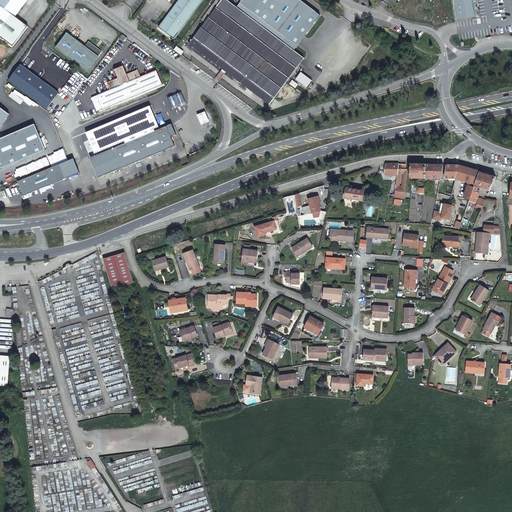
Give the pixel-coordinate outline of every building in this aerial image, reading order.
[(27,0),(0,0),(0,36),(13,46),(28,26),(15,17),(27,0)] [(202,0),(177,0),(175,4),(157,28),(173,39),(202,0)] [(235,0),(257,16),(268,0),(235,0)] [(511,0),(454,0),(458,21),(478,18),(475,0),(511,0)] [(511,0),(475,0),(478,18),(481,17),(477,0),(511,0)] [(191,46),(271,106),(306,59),(229,1),(225,6),(223,4),(191,46)] [(88,73),(102,53),(98,50),(97,51),(94,48),(95,47),(88,42),(85,47),(67,34),(55,49),(88,73)] [(178,47),(175,51),(183,57),(186,53),(178,47)] [(142,78),(139,71),(127,76),(123,67),(115,71),(118,79),(108,84),(110,91),(97,96),(97,97),(102,110),(96,113),(92,115),(103,143),(174,114),(157,72),(142,78)] [(24,101),(13,93),(10,97),(21,105),(24,101)] [(91,99),(96,113),(102,110),(97,97),(91,99)] [(0,125),(9,114),(0,107),(0,125)] [(87,123),(72,112),(67,118),(68,118),(83,129),(87,123)] [(206,113),(198,116),(202,126),(211,123),(206,113)] [(167,127),(115,149),(123,168),(175,147),(167,127)] [(115,149),(91,159),(99,178),(123,168),(115,149)] [(386,163),(384,174),(397,174),(396,190),(406,192),(408,169),(398,169),(399,167),(399,163),(386,163)] [(410,178),(425,178),(426,164),(410,164),(410,178)] [(426,164),(425,178),(426,178),(440,179),(441,179),(444,164),(426,164)] [(460,165),(446,164),(445,178),(456,178),(460,165)] [(480,174),(481,172),(481,171),(460,165),(456,178),(457,178),(459,179),(476,185),(480,174)] [(490,190),(496,177),(495,177),(481,172),(480,174),(476,185),(475,187),(471,198),(470,201),(475,203),(479,193),(476,192),(478,186),(490,190)] [(464,196),(471,198),(475,187),(468,185),(464,196)] [(356,199),(355,203),(360,203),(360,200),(363,201),(364,194),(361,194),(362,190),(349,188),(348,193),(346,193),(345,198),(356,199)] [(475,208),(481,211),(483,207),(486,201),(479,198),(475,208)] [(303,215),(312,212),(309,204),(310,203),(309,199),(299,203),(303,215)] [(274,221),(254,227),(257,236),(265,234),(265,233),(277,229),(274,221)] [(484,226),(484,234),(489,234),(493,234),(493,229),(493,226),(484,226)] [(388,228),(367,227),(367,236),(388,237),(388,228)] [(355,229),(331,229),(331,239),(354,240),(355,229)] [(478,233),(478,252),(491,252),(491,242),(489,242),(489,234),(484,234),(478,233)] [(403,245),(411,245),(418,246),(419,235),(404,234),(403,245)] [(459,237),(443,237),(443,247),(458,247),(459,237)] [(300,253),(301,254),(311,247),(306,239),(299,244),(299,245),(297,246),(296,245),(290,249),(292,252),(295,256),(300,253)] [(214,245),(214,255),(216,255),(215,262),(224,263),(225,245),(214,245)] [(183,253),(186,261),(187,261),(190,270),(191,270),(192,274),(199,271),(198,267),(199,267),(192,250),(183,253)] [(242,250),(241,261),(248,261),(255,262),(256,251),(242,250)] [(125,252),(123,253),(103,259),(111,289),(133,282),(125,252)] [(166,257),(152,261),(155,271),(169,267),(166,257)] [(346,260),(328,259),(327,267),(345,268),(346,260)] [(444,267),(433,286),(442,291),(452,275),(450,274),(452,271),(444,267)] [(414,285),(415,277),(415,269),(405,268),(404,285),(414,285)] [(302,275),(297,275),(292,275),(292,271),(288,271),(287,281),(293,282),(293,283),(301,283),(302,275)] [(386,278),(370,277),(370,289),(379,290),(379,289),(386,289),(386,278)] [(477,287),(475,292),(476,293),(472,300),(479,304),(488,290),(479,285),(477,287)] [(442,291),(433,286),(431,289),(441,295),(442,291)] [(323,299),(332,300),(332,298),(340,299),(341,289),(324,287),(323,299)] [(236,302),(245,302),(255,302),(255,293),(251,293),(247,293),(247,291),(236,291),(236,302)] [(226,301),(226,300),(226,293),(208,294),(208,305),(220,304),(220,301),(226,301)] [(172,300),(172,305),(174,305),(174,312),(188,312),(188,300),(172,300)] [(289,311),(276,306),(272,317),(277,319),(278,317),(286,320),(289,311)] [(389,307),(375,306),(374,315),(382,316),(382,317),(388,317),(389,307)] [(413,307),(404,306),(403,322),(412,323),(413,307)] [(493,312),(485,327),(485,328),(492,331),(492,332),(497,323),(499,324),(503,317),(493,312)] [(461,314),(458,321),(460,322),(456,329),(465,333),(472,319),(461,314)] [(324,322),(312,316),(307,326),(305,329),(315,334),(317,331),(319,332),(324,322)] [(230,323),(216,327),(213,328),(216,339),(225,336),(224,334),(232,332),(230,323)] [(195,326),(181,330),(184,340),(198,336),(195,326)] [(280,343),(270,338),(267,345),(263,353),(273,358),(280,343)] [(444,340),(429,355),(431,360),(435,355),(440,360),(446,354),(445,353),(450,347),(444,340)] [(328,347),(313,346),(313,354),(320,354),(320,356),(328,356),(328,347)] [(363,357),(374,358),(374,356),(385,357),(386,347),(374,346),(374,348),(364,347),(363,357)] [(412,351),(406,352),(407,363),(422,362),(422,350),(413,351),(412,351)] [(178,368),(181,367),(189,364),(190,366),(196,364),(192,354),(175,360),(178,368)] [(0,385),(6,386),(9,356),(0,355),(0,385)] [(484,361),(467,360),(466,371),(476,371),(476,370),(483,370),(484,361)] [(509,377),(509,370),(510,370),(511,364),(500,363),(499,376),(500,377),(499,382),(507,383),(507,377),(509,377)] [(372,373),(356,372),(355,382),(363,383),(363,381),(371,382),(372,373)] [(289,374),(291,384),(299,383),(297,374),(297,373),(289,374)] [(282,385),(291,384),(289,374),(281,375),(282,385)] [(262,377),(248,375),(247,385),(250,385),(249,392),(259,394),(262,377)] [(331,387),(332,387),(332,385),(339,386),(339,387),(348,388),(348,378),(331,377),(331,387)] [(91,469),(95,466),(90,459),(87,462),(91,469)]
